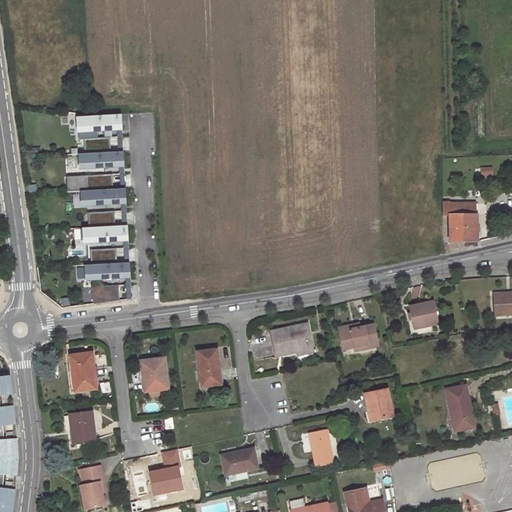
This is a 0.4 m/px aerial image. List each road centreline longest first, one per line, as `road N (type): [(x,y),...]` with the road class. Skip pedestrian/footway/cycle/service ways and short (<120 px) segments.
road 1 (residential): [(236,304),(479,256)]
road 2 (tertiary): [(20,313),(0,107)]
road 3 (residential): [(139,125),(149,315)]
road 4 (tertiary): [(28,511),(34,461),(22,345)]
road 5 (residential): [(147,445),(126,426),(113,320)]
road 6 (residential): [(282,409),(251,391),(236,304)]
